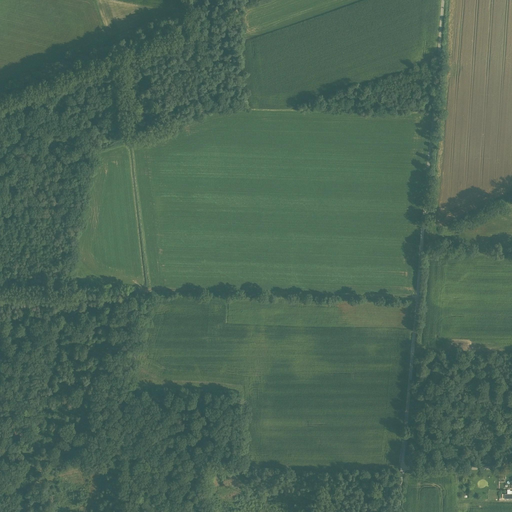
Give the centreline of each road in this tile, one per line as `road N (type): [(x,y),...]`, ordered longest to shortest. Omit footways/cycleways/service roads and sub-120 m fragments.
road 1 (track): [(398,511),(443,0)]
road 2 (track): [(22,511),(64,311)]
